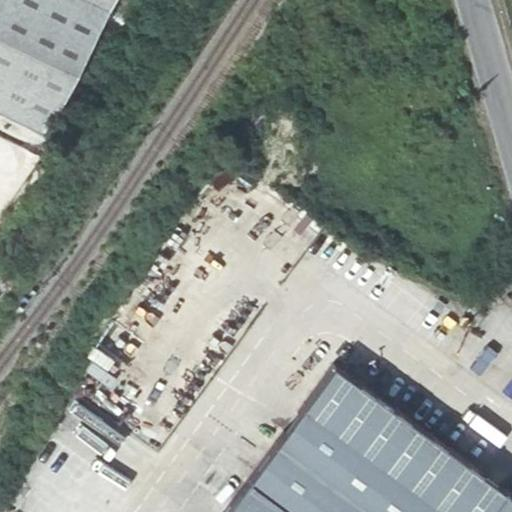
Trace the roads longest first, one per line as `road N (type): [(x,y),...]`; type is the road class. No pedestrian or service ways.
road 1 (unknown): [(511,448),(351,335),(322,330),(297,338),(166,511)]
road 2 (tertiary): [(511,148),(473,0)]
